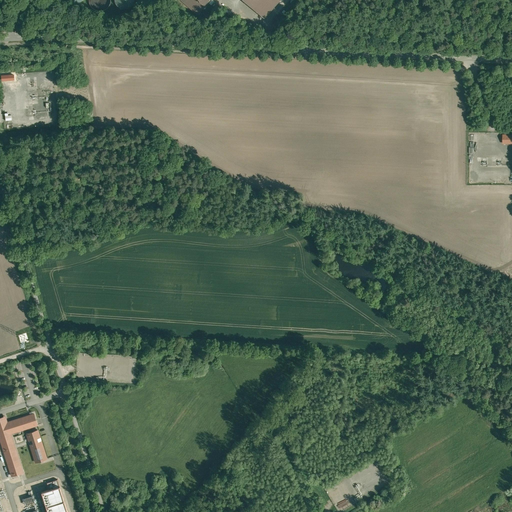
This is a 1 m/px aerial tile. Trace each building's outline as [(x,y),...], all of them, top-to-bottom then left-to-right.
[(89,0),(89,1),(90,3),(92,5),(93,6),(95,7),(98,8),(100,8),(102,8),(105,7),(106,6),(109,3),(110,2),(110,0),(89,0)] [(181,0),(197,14),(210,0),(181,0)] [(279,0),(243,0),(264,18),(279,0)] [(511,134),(503,135),(503,143),(511,142),(511,134)] [(0,418),(0,438),(11,475),(24,472),(12,434),(38,426),(34,414),(8,422),(6,416),(0,418)] [(38,431),(26,434),(35,462),(47,458),(38,431)] [(67,511),(57,481),(50,483),(51,489),(42,492),(48,511),(67,511)] [(348,499),(337,505),(340,510),(350,503),(348,499)]
